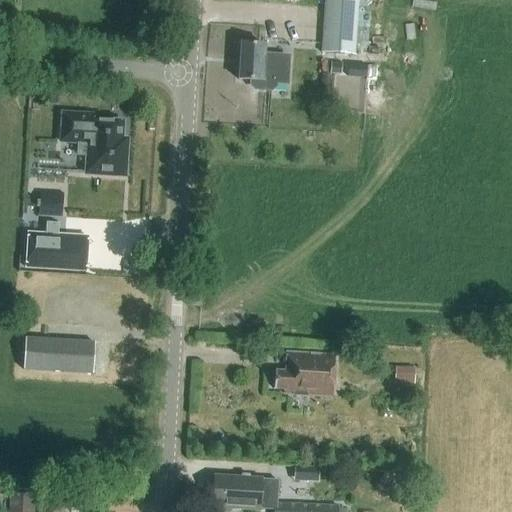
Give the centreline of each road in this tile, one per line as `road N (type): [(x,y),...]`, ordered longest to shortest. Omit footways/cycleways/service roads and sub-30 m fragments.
road 1 (tertiary): [(163,511),(188,73)]
road 2 (unclassified): [(188,73),(0,58)]
